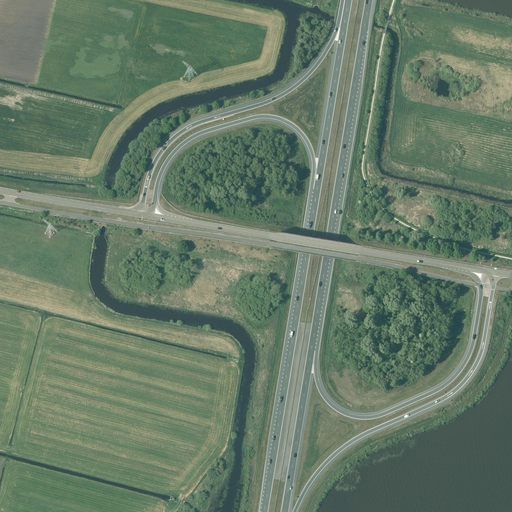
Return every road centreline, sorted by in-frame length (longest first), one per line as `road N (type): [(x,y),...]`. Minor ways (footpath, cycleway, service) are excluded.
road 1 (unclassified): [(482,285),(8,204)]
road 2 (motorway): [(311,348),(368,0)]
road 3 (secondary): [(484,271),(152,216)]
road 4 (motorway): [(317,189),(263,511)]
road 5 (motorway): [(294,511),(325,462),(350,441),(446,397),(466,379),(482,348),(492,287)]
road 6 (motorway): [(345,0),(326,52),(298,84),(192,126),(164,147),(140,214)]
road 7 (motorway): [(482,285),(470,351),(455,376),(381,415),(354,417),(329,403),(311,348)]
road 8 (motorway): [(152,216),(159,176),(177,148),(250,118),(283,121),(305,138),(317,189)]
road 9 (motorway): [(348,0),(317,189)]
road 10 (motorway): [(284,511),(311,348)]
road 11 (secondary): [(140,214),(10,192)]
